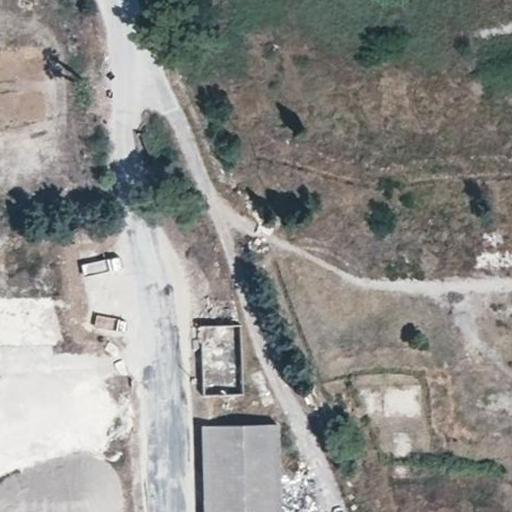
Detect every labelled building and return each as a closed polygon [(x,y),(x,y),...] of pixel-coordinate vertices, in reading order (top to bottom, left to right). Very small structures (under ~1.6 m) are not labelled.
[(329,257),(352,258),(353,225),(330,224),(329,257)] [(395,270),(424,270),(425,234),(395,233),(395,270)] [(354,256),(365,257),(364,276),(391,276),(392,239),(354,238),(354,256)] [(296,256),(320,254),(319,241),(295,243),(296,256)] [(232,294),(184,296),(188,476),(202,475),(202,511),(280,511),(278,422),(202,423),(201,400),(247,399),(246,317),(233,317),(232,294)] [(332,294),(331,328),(357,328),(358,295),(332,294)] [(369,379),(398,378),(395,296),(366,297),(369,379)] [(412,331),(452,331),(452,298),(412,297),(412,331)] [(485,327),(511,325),(511,298),(483,300),(485,327)] [(511,348),(511,333),(487,332),(487,347),(511,348)] [(406,344),(408,382),(435,381),(433,343),(406,344)] [(511,382),(511,369),(503,369),(503,382),(511,382)] [(421,416),(420,383),(315,387),(317,419),(421,416)] [(475,413),(474,447),(508,448),(508,413),(475,413)] [(428,445),(464,447),(465,429),(428,427),(428,445)] [(395,450),(413,449),(413,431),(394,432),(395,450)] [(344,505),(370,496),(364,476),(338,485),(344,505)]
